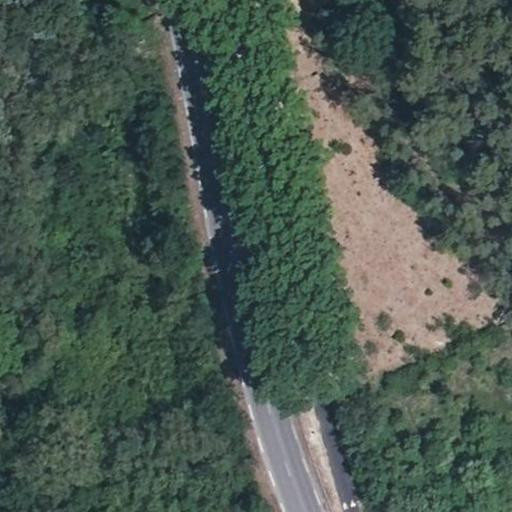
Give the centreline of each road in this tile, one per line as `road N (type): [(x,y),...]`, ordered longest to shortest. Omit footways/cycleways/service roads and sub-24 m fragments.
road 1 (secondary): [(184,0),(242,295),(304,511)]
road 2 (residential): [(244,0),(327,426)]
